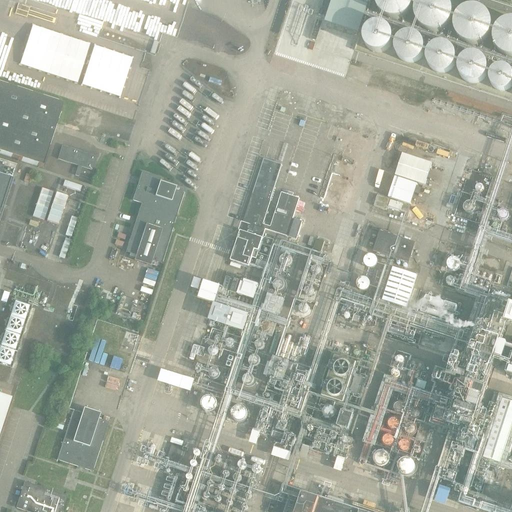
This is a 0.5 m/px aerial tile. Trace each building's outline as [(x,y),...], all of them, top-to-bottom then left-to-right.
[(420,0),(416,29),(449,33),(453,0),(420,0)] [(459,7),(458,43),(489,44),(490,7),(459,7)] [(511,55),(511,20),(501,17),(492,50),(511,55)] [(0,22),(0,46),(3,35),(19,41),(23,29),(0,22)] [(396,61),(423,64),(423,66),(427,66),(429,49),(423,48),(425,36),(400,33),(396,61)] [(430,44),(428,71),(455,73),(456,45),(430,44)] [(461,54),(460,81),(486,82),(488,55),(461,54)] [(511,84),(511,70),(498,64),(489,85),(509,93),(511,84)] [(0,154),(42,168),(62,106),(0,85),(0,154)] [(73,104),(65,127),(90,136),(98,113),(73,104)] [(62,146),(58,159),(78,166),(74,175),(78,176),(82,166),(91,170),(96,157),(62,146)] [(402,153),(395,176),(425,186),(432,163),(402,153)] [(0,216),(17,166),(0,160),(0,216)] [(262,238),(265,230),(287,237),(299,199),(281,193),(270,227),(262,224),(281,166),(263,160),(243,222),(250,225),(248,233),(240,231),(230,261),(249,267),(255,250),(259,251),(263,239),(262,238)] [(141,203),(125,252),(136,255),(134,261),(150,266),(152,260),(161,263),(177,214),(183,193),(174,190),(176,187),(159,181),(161,178),(142,172),(133,200),(141,203)] [(388,197),(411,205),(418,184),(395,177),(388,197)] [(484,184),(484,183),(483,181),(482,179),(481,178),(478,177),(476,177),(473,179),(472,181),(472,183),(472,185),(473,187),(475,188),(477,189),(479,189),(482,188),(483,186),(484,184)] [(67,195),(73,197),(76,186),(70,184),(67,195)] [(373,206),(386,211),(390,200),(377,195),(373,206)] [(388,207),(400,212),(403,204),(390,200),(388,207)] [(475,207),(475,205),(474,203),(471,201),(470,201),(467,201),(465,202),(463,204),(463,207),(463,209),(464,211),(467,212),(468,213),(471,212),(473,211),(474,209),(475,207)] [(509,215),(509,213),(508,211),(506,210),(505,210),(503,210),(501,211),(500,213),(500,214),(500,217),(501,218),(503,219),(504,219),(506,219),(507,218),(509,217),(509,215)] [(415,243),(380,231),(373,252),(409,263),(415,243)] [(379,265),(378,262),(377,260),(375,259),(372,258),(370,259),(368,260),(367,262),(366,265),(367,267),(368,269),(370,271),(372,271),(374,271),(377,270),(378,267),(379,265)] [(393,268),(382,301),(407,308),(417,276),(393,268)] [(283,278),(282,276),(281,274),(280,273),(278,273),(276,274),(275,275),(274,276),(273,278),(274,280),(275,281),(276,282),(278,283),(280,282),(281,281),(282,280),(283,278)] [(206,316),(241,328),(249,306),(222,296),(226,283),(202,275),(194,297),(210,303),(206,316)] [(372,286),(371,284),(370,282),(368,280),(366,280),(363,280),(361,282),(360,284),(359,286),(360,289),(361,291),(362,292),(365,293),(367,292),(369,291),(371,289),(372,286)] [(34,291),(18,286),(0,338),(0,359),(9,362),(34,291)] [(452,419),(436,472),(443,475),(446,464),(458,468),(469,432),(458,429),(464,409),(481,414),(502,349),(505,324),(509,311),(511,311),(511,292),(494,287),(479,336),(466,332),(456,363),(442,359),(434,387),(421,383),(415,401),(426,404),(423,413),(439,418),(440,415),(452,419)] [(277,297),(276,295),(275,293),(273,292),(270,292),(269,293),(268,295),(267,296),(268,298),(269,300),(270,301),(272,301),(274,301),(275,300),(276,299),(277,297)] [(146,320),(158,324),(167,299),(155,294),(146,320)] [(271,318),(271,317),(271,316),(270,314),(268,313),(266,313),(264,313),(263,314),(262,316),(261,317),(262,320),(263,321),(264,322),(266,322),(267,322),(269,321),(270,320),(271,318)] [(264,336),(264,334),(263,333),(261,332),(260,332),(258,332),(256,333),(255,334),(255,336),(255,338),(256,340),(258,341),(259,341),(261,341),(263,340),(264,338),(264,336)] [(257,354),(256,352),(255,350),(254,349),(252,349),(250,349),(249,350),(248,352),(247,353),(247,355),(248,357),(250,358),(252,358),(254,358),(255,357),(256,356),(257,354)] [(355,356),(340,351),(327,389),(345,395),(339,415),(352,419),(359,398),(343,392),(355,356)] [(251,372),(250,370),(249,369),(248,368),(246,367),(244,367),(243,368),(242,370),(241,371),(241,373),(242,375),(244,376),(246,377),(248,376),(249,375),(250,374),(251,372)] [(191,391),(195,379),(163,369),(159,381),(191,391)] [(367,379),(366,377),(365,376),(364,374),(362,374),(360,374),(358,375),(357,377),(357,379),(357,381),(358,382),(359,383),(361,384),(363,384),(365,383),(366,381),(367,379)] [(220,397),(220,396),(219,393),(218,391),(216,389),(214,388),(212,388),(208,388),(206,390),(205,391),(204,393),(203,396),(203,399),(205,402),(207,404),(210,405),(212,405),(214,404),(217,402),(219,400),(220,397)] [(0,432),(11,397),(0,393),(0,432)] [(251,407),(250,403),(248,401),(245,399),(242,398),(240,399),(238,400),(236,401),(235,404),(234,407),(235,410),(236,413),(239,414),(242,415),(245,415),(248,413),(250,410),(251,407)] [(483,457),(501,463),(511,429),(511,402),(502,399),(483,457)] [(73,411),(57,460),(92,472),(109,422),(98,419),(100,414),(83,408),(82,414),(73,411)] [(62,430),(66,419),(58,416),(54,428),(62,430)] [(172,446),(167,460),(179,464),(183,450),(172,446)] [(388,455),(388,453),(387,450),(385,449),(382,448),(379,448),(376,450),(375,452),(374,455),(374,457),(376,460),(378,462),(380,462),(384,462),(386,460),(388,458),(388,455)] [(411,460),(411,459),(411,456),(409,454),(408,452),(406,452),(403,451),(400,451),(397,453),(395,456),(395,458),(395,461),(396,464),(398,466),(399,467),(402,468),(406,467),(407,466),(409,465),(411,462),(411,460)] [(93,478),(32,458),(28,469),(82,487),(78,499),(86,502),(93,478)] [(62,511),(67,496),(24,482),(16,508),(27,511),(62,511)] [(446,504),(451,489),(441,485),(436,501),(446,504)] [(361,511),(302,493),(295,511),(361,511)]
